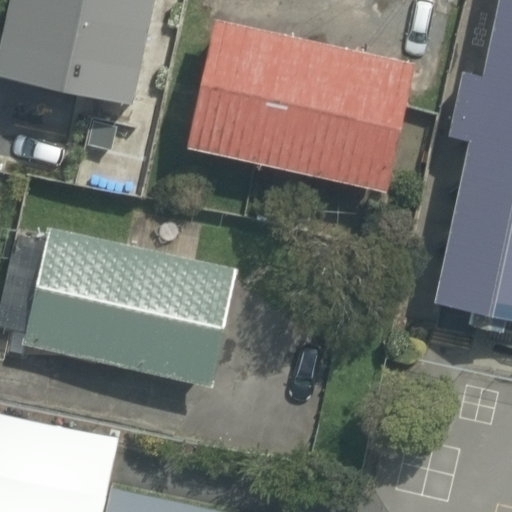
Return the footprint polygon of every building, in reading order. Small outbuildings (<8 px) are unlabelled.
[(13,0),(0,61),(0,73),(135,104),(157,0),(13,0)] [(511,0),(478,0),(412,295),(511,316),(511,0)] [(396,51),(195,9),(166,145),(368,187),(396,51)] [(220,267),(36,223),(8,339),(192,383),(220,267)] [(82,511),(97,422),(0,403),(0,511),(82,511)] [(228,511),(127,489),(121,511),(228,511)]
